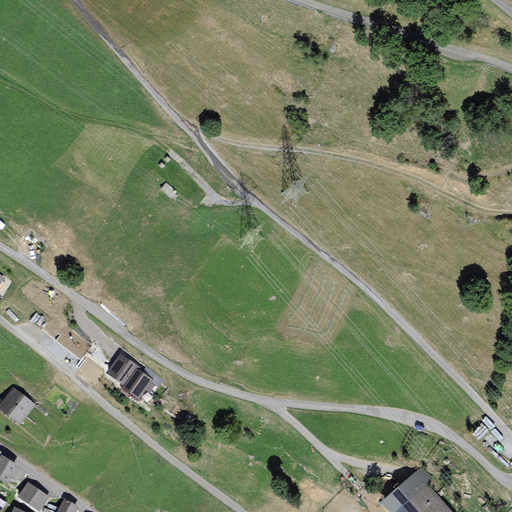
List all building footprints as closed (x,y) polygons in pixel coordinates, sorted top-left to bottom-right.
[(138,368),(140,365),(121,352),(110,369),(128,381),(126,383),(141,393),(152,378),(138,368)] [(35,407),(13,391),(0,408),(0,409),(21,425),(35,407)] [(19,468),(3,457),(0,462),(0,481),(8,487),(19,468)] [(50,499),(27,484),(19,497),(41,511),(50,499)] [(453,511),(427,484),(401,508),(404,511),(453,511)] [(0,511),(4,511),(9,505),(0,499),(0,511)] [(77,511),(64,501),(58,511),(77,511)]
